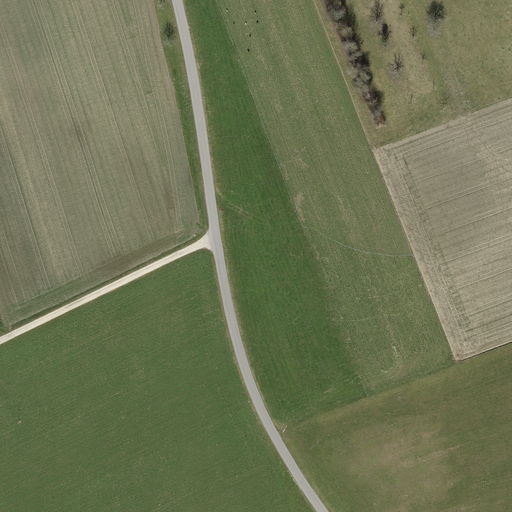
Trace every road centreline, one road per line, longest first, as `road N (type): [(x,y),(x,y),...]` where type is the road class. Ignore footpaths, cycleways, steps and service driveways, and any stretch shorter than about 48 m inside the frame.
road 1 (tertiary): [(322,511),(274,435),(234,331),(176,0)]
road 2 (track): [(0,343),(216,239)]
